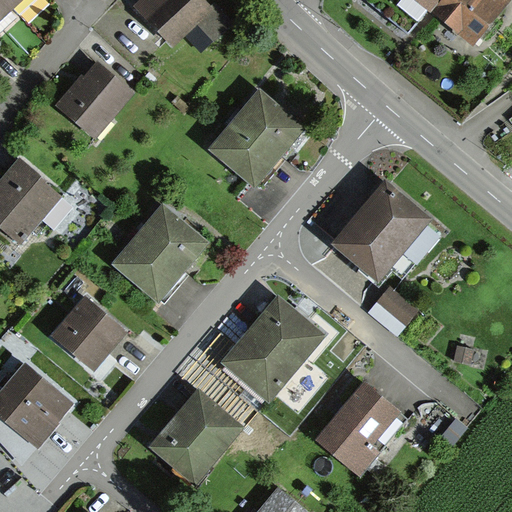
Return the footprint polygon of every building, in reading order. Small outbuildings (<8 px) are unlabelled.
[(0,0),(0,24),(14,12),(2,0),(0,0)] [(2,0),(14,12),(26,0),(2,0)] [(141,0),(132,9),(173,52),(198,29),(212,44),(233,24),(212,1),(207,6),(201,0),(141,0)] [(409,0),(432,18),(446,0),(409,0)] [(511,0),(446,0),(432,18),(473,51),(511,2),(511,0)] [(133,96),(96,64),(82,80),(81,79),(57,107),(96,139),(133,96)] [(305,128),(262,91),(212,149),(255,186),(305,128)] [(63,197),(18,161),(0,182),(0,229),(21,247),(63,197)] [(436,223),(385,181),(329,250),(380,291),(393,275),(402,282),(438,238),(429,231),(436,223)] [(213,243),(164,204),(113,268),(162,307),(213,243)] [(419,311),(389,289),(378,304),(407,327),(419,311)] [(326,338),(278,298),(223,365),(270,404),(326,338)] [(127,337),(84,300),(52,337),(94,374),(127,337)] [(474,352),(458,348),(455,363),(472,366),(474,352)] [(75,407),(25,365),(0,395),(0,422),(38,452),(75,407)] [(410,420),(365,383),(314,443),(360,481),(410,420)] [(245,428),(200,391),(153,447),(199,485),(245,428)] [(467,430),(456,421),(440,440),(451,449),(467,430)] [(306,511),(280,490),(261,511),(306,511)]
